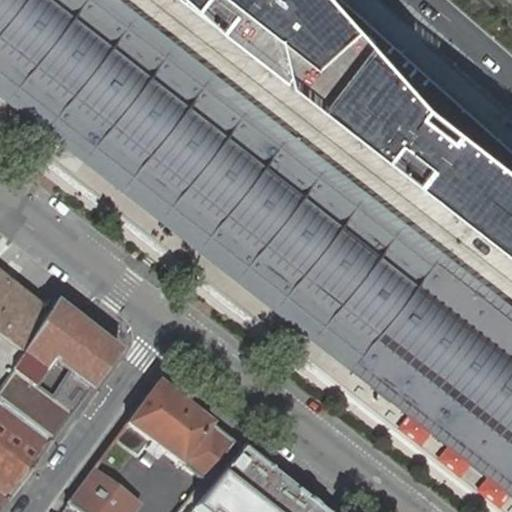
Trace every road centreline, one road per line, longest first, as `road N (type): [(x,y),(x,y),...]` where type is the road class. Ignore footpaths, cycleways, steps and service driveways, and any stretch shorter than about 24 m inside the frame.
road 1 (tertiary): [(172,331),(404,511)]
road 2 (residential): [(34,511),(172,331)]
road 3 (tertiary): [(0,193),(172,331)]
